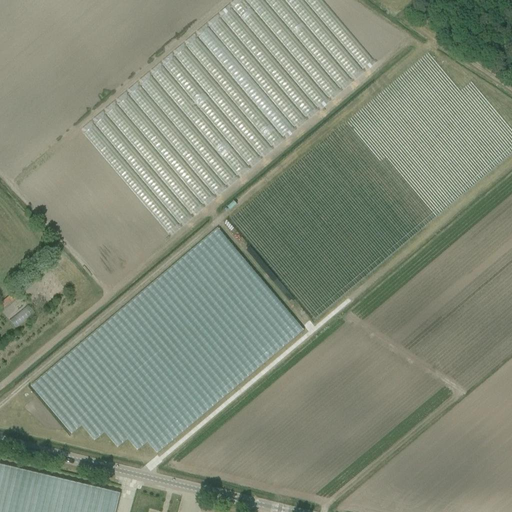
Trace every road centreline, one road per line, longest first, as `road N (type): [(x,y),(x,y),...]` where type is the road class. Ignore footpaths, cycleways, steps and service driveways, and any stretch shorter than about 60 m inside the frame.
road 1 (track): [(0,385),(411,44),(430,37)]
road 2 (tertiary): [(0,440),(293,511)]
road 3 (track): [(428,0),(406,20),(511,91)]
